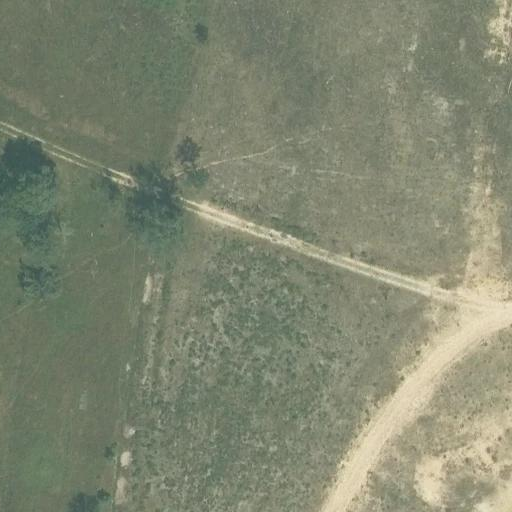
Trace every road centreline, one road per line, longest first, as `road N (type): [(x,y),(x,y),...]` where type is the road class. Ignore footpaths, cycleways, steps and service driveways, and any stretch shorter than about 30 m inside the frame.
road 1 (track): [(485,318),(0,126)]
road 2 (track): [(485,318),(463,330),(423,377),(337,511)]
